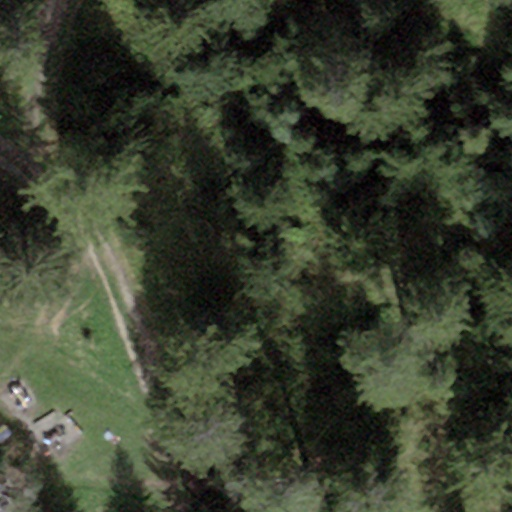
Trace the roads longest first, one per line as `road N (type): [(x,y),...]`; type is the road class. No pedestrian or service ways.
road 1 (track): [(5,144),(105,229),(176,430),(220,477),(280,511)]
road 2 (track): [(66,0),(5,144)]
